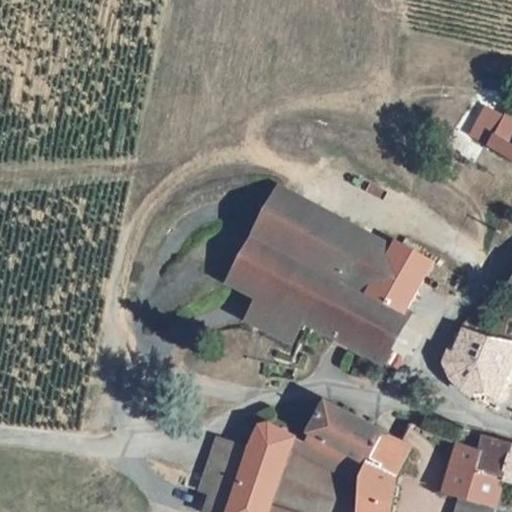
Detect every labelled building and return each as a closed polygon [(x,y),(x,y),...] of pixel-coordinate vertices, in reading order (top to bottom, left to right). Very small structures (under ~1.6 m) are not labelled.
[(408,305),(438,318),(458,289),(389,261),(375,279),(354,275),(342,303),(400,323),(408,305)] [(279,327),(307,334),(323,296),(296,286),(279,327)] [(302,346),(313,350),(373,374),(400,323),(342,303),(323,296),(307,334),(302,346)] [(487,332),(460,321),(449,364),(475,372),(487,332)] [(307,334),(279,327),(275,336),(302,346),(307,334)] [(496,428),(505,367),(508,341),(487,332),(475,372),(449,364),(442,392),(442,405),(446,412),(450,418),(457,423),(464,427),(471,429),(473,422),(496,428)] [(341,475),(360,481),(380,448),(352,435),(322,421),(300,461),(341,475)] [(269,478),(286,455),(262,441),(248,446),(240,467),(269,478)] [(380,448),(360,481),(352,511),(382,511),(387,492),(407,462),(400,457),(380,448)] [(240,467),(204,453),(202,457),(184,508),(193,511),(204,485),(232,487),(240,467)] [(511,462),(476,453),(473,465),(469,483),(500,492),(511,495),(511,462)] [(469,483),(473,465),(453,458),(441,509),(449,511),(494,511),(500,492),(469,483)] [(253,511),(258,511),(263,500),(263,496),(269,478),(240,467),(232,487),(204,485),(193,511),(192,511),(221,511),(224,504),(253,511)] [(326,511),(352,511),(360,481),(341,475),(326,511)] [(288,511),(289,509),(263,500),(258,511),(288,511)]
